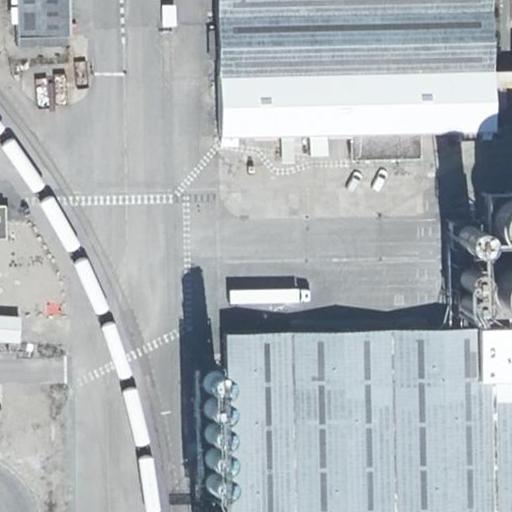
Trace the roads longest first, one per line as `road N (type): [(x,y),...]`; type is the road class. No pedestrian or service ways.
road 1 (unknown): [(121,363),(0,377)]
road 2 (unknown): [(0,150),(121,154)]
